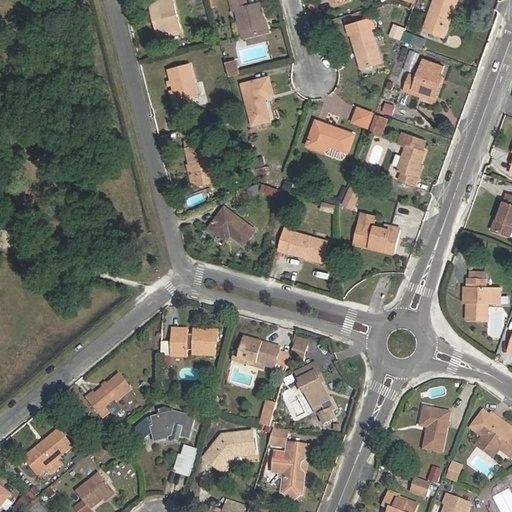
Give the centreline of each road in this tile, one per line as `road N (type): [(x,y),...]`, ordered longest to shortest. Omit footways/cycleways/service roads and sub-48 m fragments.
road 1 (tertiary): [(511,45),(414,318)]
road 2 (residential): [(120,0),(186,276)]
road 3 (residential): [(186,276),(0,425)]
road 4 (residential): [(386,323),(210,273),(186,276)]
road 5 (residential): [(186,276),(207,291),(380,343)]
road 6 (tertiary): [(398,366),(338,511)]
